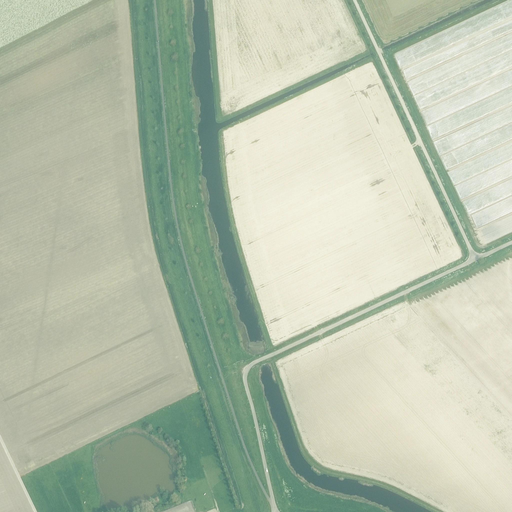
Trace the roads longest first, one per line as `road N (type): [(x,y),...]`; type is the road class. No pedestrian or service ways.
road 1 (unclassified): [(272,503),(229,406),(179,234),(155,0)]
road 2 (unclassified): [(272,503),(247,367),(474,259)]
road 3 (unclassified): [(474,259),(354,0)]
